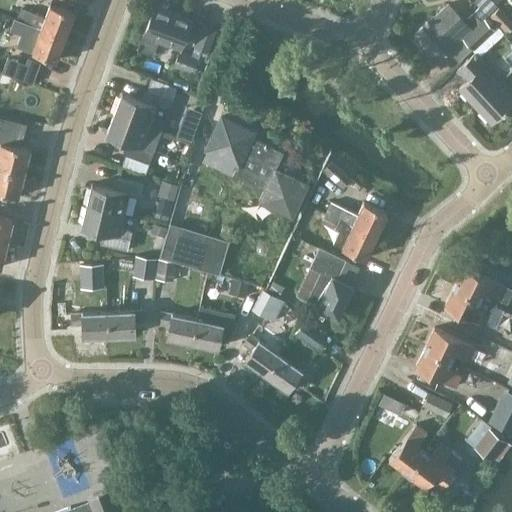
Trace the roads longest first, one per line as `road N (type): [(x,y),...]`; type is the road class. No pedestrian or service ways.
road 1 (tertiary): [(42,377),(31,287),(62,144),(114,0)]
road 2 (residential): [(311,473),(432,231),(494,177)]
road 3 (tertiary): [(311,473),(186,380),(42,377)]
road 4 (residential): [(494,177),(365,48)]
road 5 (residential): [(365,48),(242,0)]
